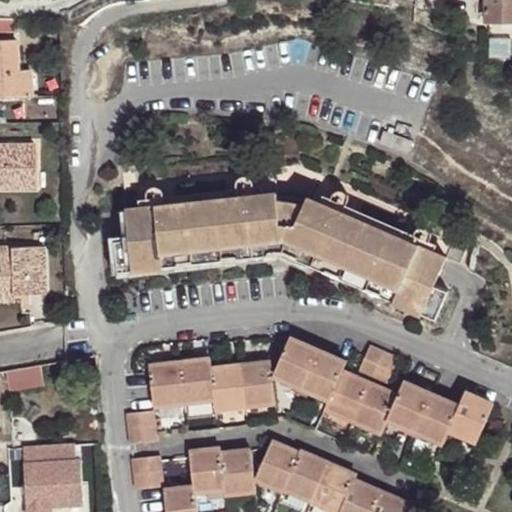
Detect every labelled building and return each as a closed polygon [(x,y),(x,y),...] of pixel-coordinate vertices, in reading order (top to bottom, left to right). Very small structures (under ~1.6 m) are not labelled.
[(511,0),(485,0),(485,21),(511,21),(511,0)] [(0,32),(15,32),(15,18),(0,18),(0,32)] [(25,70),(18,71),(16,40),(0,41),(0,98),(27,97),(25,70)] [(0,187),(35,188),(34,144),(0,143),(0,187)] [(470,241),(298,165),(124,184),(130,240),(116,242),(119,272),(284,253),(436,319),(448,292),(435,286),(447,258),(460,264),(470,241)] [(46,293),(44,247),(0,247),(0,287),(12,287),(12,294),(13,294),(46,293)] [(12,287),(0,287),(0,302),(13,302),(13,294),(12,294),(12,287)] [(302,387),(318,351),(290,338),(274,375),(302,387)] [(388,384),(398,358),(371,346),(359,371),(388,384)] [(343,371),(347,363),(318,351),(302,387),(330,399),(343,371)] [(210,360),(180,363),(185,402),(215,398),(212,370),(210,360)] [(180,363),(150,367),(154,406),(185,402),(180,363)] [(272,363),(242,366),(246,406),(276,402),(272,363)] [(41,366),(6,372),(9,391),(44,385),(41,366)] [(246,406),(242,366),(212,370),(215,398),(216,409),(246,406)] [(354,420),(363,401),(371,384),(343,371),(330,399),(327,408),(354,420)] [(417,431),(432,395),(405,383),(399,396),(388,419),(417,431)] [(371,384),(354,420),(382,432),(388,419),(399,396),(371,384)] [(460,406),(450,430),(478,441),(493,405),(465,394),(460,406)] [(432,395),(417,431),(445,443),(450,430),(460,406),(432,395)] [(155,410),(127,414),(131,445),(159,441),(155,410)] [(284,490),(285,488),(300,454),(272,442),(256,479),(284,490)] [(84,503),(80,445),(24,448),(27,511),(52,511),(52,505),(84,503)] [(195,492),(225,488),(221,454),(221,449),(191,453),(195,492)] [(256,490),(252,451),(221,454),(225,488),(226,494),(256,490)] [(313,501),(329,464),(300,452),(300,454),(285,488),(313,501)] [(161,456),(132,459),(136,490),(164,487),(161,456)] [(329,464),(313,501),(338,511),(341,511),(355,481),(357,476),(329,464)] [(373,511),(382,493),(355,481),(341,511),(373,511)] [(197,511),(195,488),(165,491),(166,511),(197,511)] [(407,511),(410,505),(382,493),(373,511),(407,511)]
